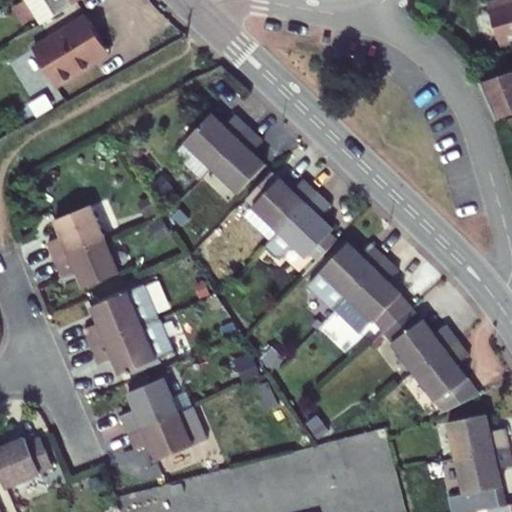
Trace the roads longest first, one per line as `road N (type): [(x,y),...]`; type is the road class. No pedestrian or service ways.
road 1 (tertiary): [(200,11),(497,302)]
road 2 (residential): [(511,258),(461,89),(408,34),(352,15)]
